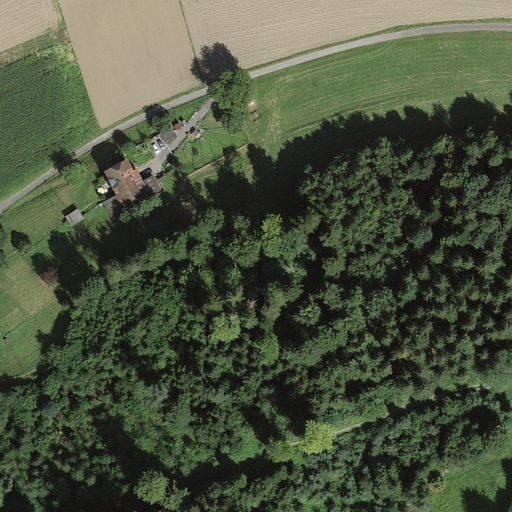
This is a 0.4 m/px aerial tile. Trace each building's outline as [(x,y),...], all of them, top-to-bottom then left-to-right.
[(172,124),(175,128),(181,124),(178,120),(172,124)] [(158,133),(165,142),(176,134),(169,125),(158,133)] [(194,125),(186,133),(192,139),(200,132),(194,125)] [(125,159),(106,170),(118,193),(105,200),(112,213),(158,188),(151,175),(137,182),(125,159)] [(72,225),(85,219),(80,207),(67,214),(72,225)]
